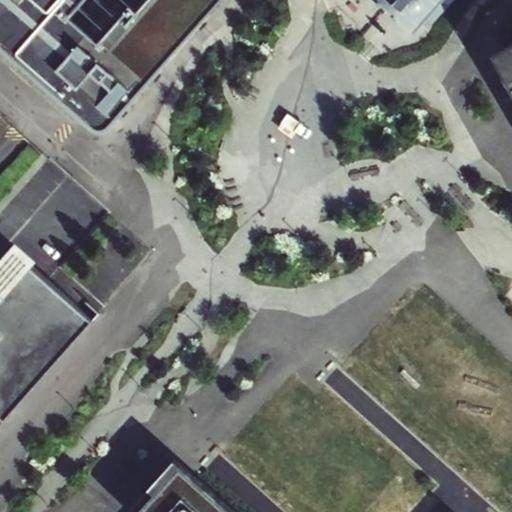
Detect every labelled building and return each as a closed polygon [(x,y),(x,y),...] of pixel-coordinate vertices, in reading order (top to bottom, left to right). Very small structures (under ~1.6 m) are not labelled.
[(220,0),(0,0),(0,37),(96,122),(104,124),(109,124),(114,120),(220,0)] [(415,27),(438,0),(385,0),(402,15),(415,27)] [(511,42),(497,51),(495,58),(511,88),(511,42)] [(0,411),(7,418),(94,320),(20,253),(0,275),(0,411)] [(150,482),(122,511),(233,511),(173,457),(150,482)]
